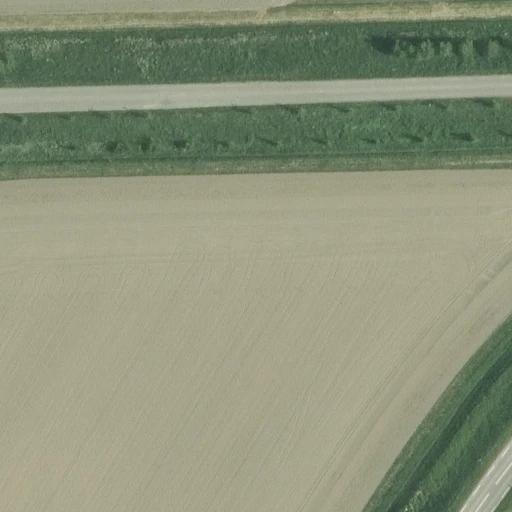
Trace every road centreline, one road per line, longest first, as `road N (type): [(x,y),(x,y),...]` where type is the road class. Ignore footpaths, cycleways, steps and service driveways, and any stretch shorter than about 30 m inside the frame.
road 1 (unclassified): [(0,102),(511,88)]
road 2 (track): [(511,8),(0,21)]
